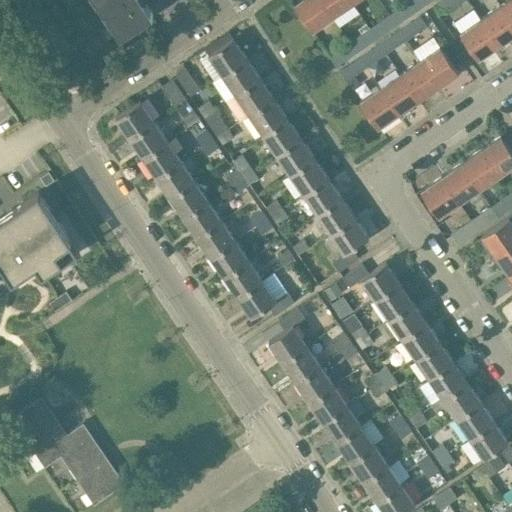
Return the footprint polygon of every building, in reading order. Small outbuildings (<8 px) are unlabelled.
[(144,0),(97,0),(121,34),(153,12),(144,0)] [(322,0),(296,0),(294,2),(312,29),(333,15),(322,0)] [(351,0),(322,0),(333,15),(352,2),(351,0)] [(412,0),(408,0),(400,6),(407,16),(418,8),(412,0)] [(440,0),(447,9),(460,0),(440,0)] [(511,0),(504,0),(500,3),(511,19),(511,0)] [(511,19),(500,3),(481,16),(499,43),(502,47),(511,40),(511,34),(511,33),(511,19)] [(390,12),(379,20),(386,30),(397,22),(390,12)] [(481,16),(461,30),(479,56),(499,43),(481,16)] [(411,19),(400,27),(407,37),(418,30),(411,19)] [(370,27),(358,34),(365,44),(376,36),(370,27)] [(391,33),(380,41),(386,51),(398,43),(391,33)] [(233,36),(209,53),(223,73),(247,57),(233,36)] [(350,40),(339,48),(345,58),(357,50),(350,40)] [(441,43),(420,57),(438,84),(459,70),(441,43)] [(371,47),(360,54),(367,64),(378,57),(371,47)] [(247,57),(223,73),(236,93),(261,76),(247,57)] [(420,57),(400,71),(418,98),(438,84),(420,57)] [(351,61),(339,68),(340,70),(346,78),(357,71),(351,61)] [(187,68),(177,75),(190,95),(200,88),(187,68)] [(400,71),(380,85),(399,111),(401,116),(414,107),(411,103),(418,98),(400,71)] [(261,76),(236,93),(249,113),(274,96),(261,76)] [(173,78),(162,84),(176,105),(186,98),(173,78)] [(380,85),(360,99),(379,125),(399,111),(380,85)] [(274,96),(249,113),(263,132),(288,116),(274,96)] [(140,99),(116,116),(130,136),(154,119),(140,99)] [(209,100),(198,107),(204,115),(215,107),(209,100)] [(215,107),(204,115),(217,134),(228,127),(215,107)] [(194,109),(183,117),(189,125),(200,118),(194,109)] [(288,116),(263,132),(276,152),(301,136),(288,116)] [(154,119),(130,136),(144,156),(168,139),(154,119)] [(228,127),(217,134),(223,143),(234,136),(228,127)] [(207,130),(196,138),(201,146),(213,138),(208,130),(207,130)] [(511,147),(502,133),(481,147),(500,174),(511,166),(511,147)] [(301,136),(276,152),(290,173),(315,156),(301,136)] [(213,138),(201,146),(207,154),(219,146),(213,138)] [(168,139),(144,156),(157,175),(181,159),(168,139)] [(481,147),(461,160),(480,188),(500,174),(481,147)] [(243,154),(234,160),(239,167),(237,168),(242,176),(253,169),(243,154)] [(315,156),(290,173),(304,193),(329,176),(315,156)] [(181,159),(157,175),(171,195),(195,179),(181,159)] [(461,160),(442,174),(460,201),(480,188),(461,160)] [(234,170),(226,176),(231,183),(242,176),(237,168),(234,170)] [(253,169),(242,176),(248,185),(250,183),(259,178),(253,169)] [(46,183),(54,178),(49,170),(41,175),(46,183)] [(442,174),(421,188),(440,215),(460,201),(442,174)] [(242,176),(231,183),(237,193),(246,186),(248,185),(242,176)] [(329,176),(304,193),(317,213),(342,196),(329,176)] [(195,179),(171,195),(184,215),(208,199),(207,197),(195,179)] [(0,260),(9,274),(12,279),(36,263),(42,272),(78,249),(39,190),(23,200),(4,213),(0,215),(0,260)] [(241,194),(246,202),(253,197),(248,190),(241,194)] [(511,191),(501,199),(507,209),(511,205),(511,191)] [(342,196),(317,213),(330,232),(355,215),(342,196)] [(208,199),(184,215),(198,235),(207,229),(222,219),(208,199)] [(277,199),(266,206),(271,215),(283,207),(277,199)] [(492,205),(481,213),(487,223),(499,215),(492,205)] [(283,207),(271,215),(277,223),(288,215),(283,207)] [(262,209),(250,217),(255,225),(267,217),(262,209)] [(355,215),(330,232),(344,252),(332,260),(339,270),(359,256),(352,247),(369,235),(355,215)] [(483,234),(479,237),(487,249),(492,246),(497,254),(511,243),(511,218),(509,215),(483,233),(483,234)] [(267,217),(255,225),(261,234),(273,226),(267,217)] [(207,229),(198,235),(207,250),(211,255),(235,239),(222,219),(207,229)] [(472,219),(452,232),(459,242),(479,229),(472,219)] [(304,238),(292,246),(298,254),(310,246),(304,238)] [(235,239),(211,255),(225,275),(249,258),(235,239)] [(511,243),(497,254),(511,274),(511,273),(511,243)] [(288,249),(277,257),(282,265),(294,257),(288,249)] [(249,258),(225,275),(238,295),(262,278),(249,258)] [(363,262),(343,276),(350,286),(361,278),(375,298),(400,281),(386,260),(369,271),(363,262)] [(262,278),(238,295),(252,315),(268,304),(274,314),(294,300),(287,291),(276,298),(262,278)] [(335,281),(324,289),(330,297),(341,290),(335,281)] [(400,281),(375,298),(389,318),(414,301),(400,281)] [(66,290),(58,295),(64,303),(72,298),(66,290)] [(55,309),(64,303),(58,295),(50,300),(55,309)] [(414,301),(389,318),(402,337),(427,320),(414,301)] [(285,329),(269,340),(283,361),(307,344),(293,324),(305,316),(298,306),(279,320),(285,329)] [(355,313),(344,320),(351,332),(356,340),(368,332),(355,313)] [(427,320),(402,337),(415,357),(440,340),(427,320)] [(344,331),(331,340),(339,352),(341,351),(352,343),(347,335),(344,331)] [(368,332),(356,340),(362,349),(374,341),(368,332)] [(440,340),(415,357),(429,377),(454,360),(440,340)] [(352,343),(341,351),(347,360),(358,352),(352,343)] [(307,344),(283,361),(297,380),(321,364),(307,344)] [(430,379),(421,385),(432,402),(442,395),(442,397),(467,380),(454,360),(429,377),(430,379)] [(321,364),(297,380),(310,400),(334,383),(321,364)] [(377,371),(375,372),(381,381),(392,374),(386,365),(377,371)] [(368,367),(361,371),(366,378),(364,380),(369,389),(381,381),(375,372),(373,374),(368,367)] [(392,374),(381,381),(387,390),(389,388),(398,382),(392,374)] [(467,380),(442,397),(456,417),(481,400),(467,380)] [(381,381),(369,389),(375,398),(386,390),(387,390),(381,381)] [(334,383),(310,400),(324,420),(348,404),(334,383)] [(10,416),(28,441),(59,419),(42,395),(10,416)] [(481,400),(456,417),(469,436),(494,419),(481,400)] [(416,403),(405,410),(410,419),(421,411),(416,403)] [(348,404),(324,420),(337,440),(361,423),(348,404)] [(421,411),(410,419),(416,428),(428,420),(421,411)] [(401,413),(389,421),(394,430),(406,422),(401,413)] [(68,432),(59,419),(28,441),(45,466),(60,455),(68,450),(60,437),(68,432)] [(494,419),(469,436),(483,457),(508,440),(494,419)] [(68,450),(60,455),(73,473),(104,451),(83,421),(68,432),(60,437),(68,450)] [(406,422),(394,430),(400,438),(412,430),(406,422)] [(361,423),(337,440),(351,460),(375,443),(361,423)] [(443,442),(431,450),(437,458),(448,450),(443,442)] [(375,443),(351,460),(364,479),(388,463),(375,443)] [(511,443),(503,450),(510,460),(511,458),(511,443)] [(448,450),(437,458),(443,467),(454,459),(448,450)] [(94,504),(125,482),(104,451),(73,473),(94,504)] [(427,453),(415,461),(421,469),(433,461),(427,453)] [(490,459),(483,464),(491,476),(498,470),(507,465),(498,453),(490,459)] [(433,461),(421,469),(427,478),(439,470),(433,461)] [(388,463),(364,479),(377,499),(402,483),(388,463)] [(483,464),(474,470),(482,481),(491,476),(483,464)] [(402,483),(377,499),(386,511),(402,511),(415,503),(402,483)] [(450,486),(443,491),(451,502),(458,497),(450,486)] [(443,491),(434,496),(442,508),(451,502),(443,491)] [(511,511),(511,507),(509,503),(495,511),(511,511)]
